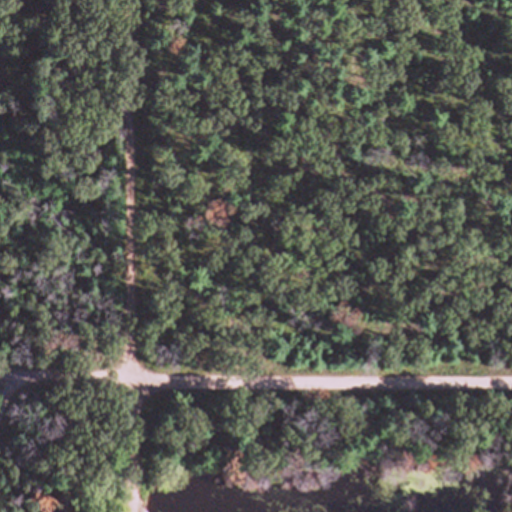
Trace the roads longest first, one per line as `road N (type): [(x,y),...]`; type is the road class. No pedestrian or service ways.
road 1 (residential): [(511,377),(0,374)]
road 2 (residential): [(136,511),(136,0)]
